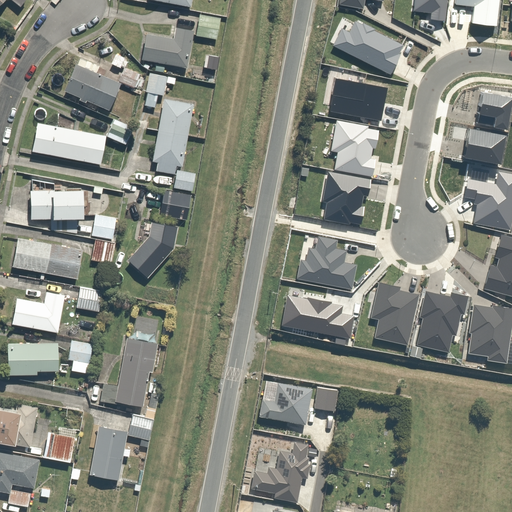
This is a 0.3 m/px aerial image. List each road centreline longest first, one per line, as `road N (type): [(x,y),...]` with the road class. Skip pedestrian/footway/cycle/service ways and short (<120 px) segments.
road 1 (residential): [(206,511),(305,0)]
road 2 (residential): [(420,233),(414,167),(432,83),(456,61),(511,61)]
road 3 (residential): [(79,4),(37,41),(0,117)]
